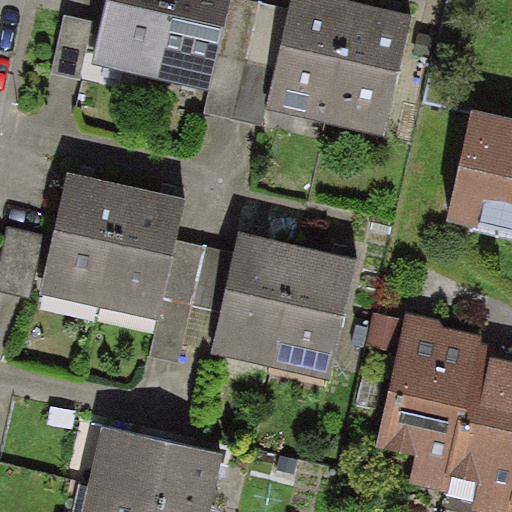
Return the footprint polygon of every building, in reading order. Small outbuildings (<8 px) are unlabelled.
[(170,0),(106,0),(96,50),(157,63),(170,0)] [(170,0),(157,63),(213,76),(230,0),(170,0)] [(292,5),(270,0),(230,0),(213,76),(205,111),(265,124),(271,97),(292,5)] [(356,0),(354,0),(292,0),(292,5),(271,97),(332,111),(356,0)] [(415,14),(356,0),(332,111),(391,124),(415,14)] [(99,20),(67,12),(51,72),(83,80),(99,20)] [(511,119),(472,111),(450,217),(511,230),(511,119)] [(126,192),(65,178),(52,233),(41,279),(102,293),(126,192)] [(185,206),(126,192),(102,293),(161,307),(177,238),(185,206)] [(52,233),(8,223),(0,255),(0,284),(38,293),(41,279),(52,233)] [(299,247),(239,232),(234,252),(220,312),(214,338),(274,352),(299,247)] [(234,252),(177,238),(161,307),(150,354),(183,361),(196,306),(220,312),(234,252)] [(361,261),(299,247),(274,352),(336,367),(361,261)] [(478,343),(412,327),(385,442),(452,458),(476,352),(478,343)] [(511,360),(476,352),(452,458),(449,470),(511,484),(511,360)] [(114,430),(102,486),(208,510),(220,454),(114,430)] [(102,486),(95,511),(207,511),(208,510),(102,486)]
